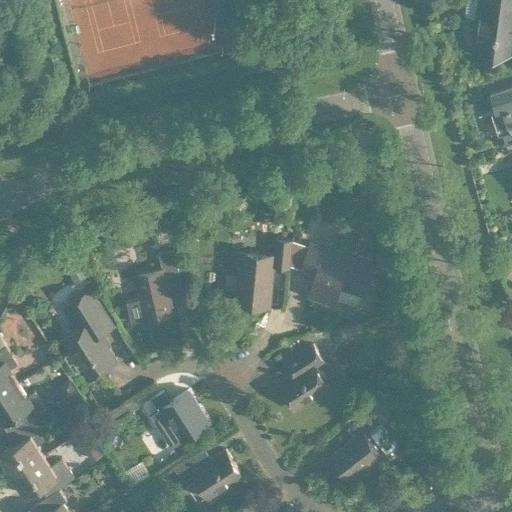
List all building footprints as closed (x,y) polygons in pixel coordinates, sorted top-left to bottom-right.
[(511,16),(511,0),(463,0),(462,11),(469,15),(474,16),(470,41),(490,52),(508,48),(511,16)] [(497,123),(504,145),(511,142),(511,81),(487,90),(492,108),(488,110),(493,124),(497,123)] [(233,287),(232,299),(267,302),(271,263),(287,264),(289,236),(273,235),(272,252),(237,248),(235,270),(222,269),(221,286),(233,287)] [(366,261),(307,241),(297,270),(311,274),(305,291),(330,299),(331,296),(355,304),(359,291),(361,292),(369,268),(370,269),(373,262),(366,259),(366,261)] [(65,242),(51,246),(57,256),(56,256),(71,279),(83,271),(67,246),(65,242)] [(131,272),(122,274),(127,297),(136,295),(137,299),(128,301),(132,316),(140,314),(141,317),(170,310),(164,280),(178,277),(170,246),(155,249),(159,265),(131,272)] [(60,334),(86,374),(113,357),(97,331),(110,323),(86,285),(63,300),(77,323),(60,334)] [(0,388),(15,379),(7,366),(14,361),(0,338),(0,388)] [(290,370),(275,380),(292,406),(326,384),(312,362),(320,357),(310,341),(283,358),(290,370)] [(68,376),(57,382),(63,391),(73,384),(68,376)] [(0,419),(16,410),(22,419),(32,413),(43,406),(31,388),(24,392),(15,379),(0,388),(0,419)] [(160,387),(140,400),(154,423),(156,422),(168,442),(179,435),(180,436),(206,420),(185,387),(167,398),(160,387)] [(130,396),(123,400),(128,407),(134,403),(130,396)] [(370,405),(344,425),(352,434),(327,453),(345,476),(377,451),(360,429),(377,415),(370,405)] [(32,413),(22,419),(4,431),(11,442),(0,448),(0,455),(10,471),(40,451),(34,441),(45,434),(32,413)] [(88,425),(73,434),(88,458),(103,449),(88,425)] [(192,449),(170,463),(182,482),(193,475),(205,494),(239,472),(223,446),(199,461),(192,449)] [(40,451),(10,471),(23,491),(37,483),(44,494),(56,485),(72,476),(59,455),(47,462),(40,451)] [(67,511),(60,499),(63,497),(56,485),(44,494),(31,502),(37,511),(67,511)] [(255,497),(245,503),(250,511),(254,511),(261,508),(255,497)]
